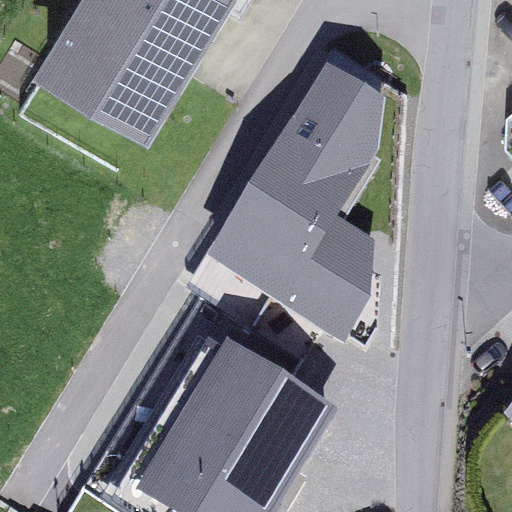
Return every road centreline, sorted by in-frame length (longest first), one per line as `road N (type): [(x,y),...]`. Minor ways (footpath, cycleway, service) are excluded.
road 1 (unclassified): [(432,278),(456,0)]
road 2 (unclassified): [(417,511),(432,278)]
